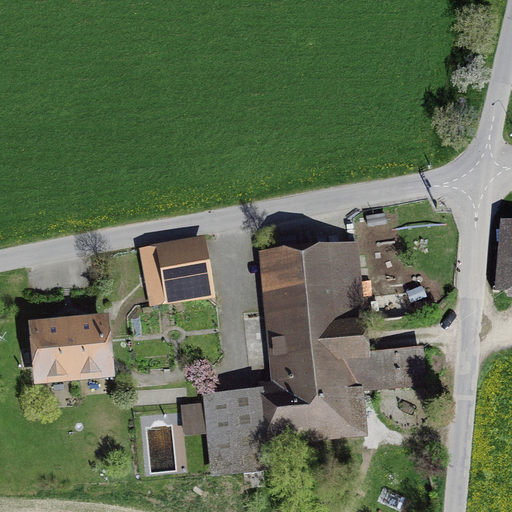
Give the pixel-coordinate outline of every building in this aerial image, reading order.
[(289,393),(269,395),(273,433),(275,433),(363,425),(359,389),(421,383),(418,351),(369,349),(359,239),(259,249),(289,393)] [(199,240),(142,250),(152,304),(210,297),(199,240)] [(398,309),(398,297),(381,297),(381,310),(398,309)] [(40,378),(107,373),(103,323),(36,330),(40,378)] [(278,468),(275,433),(273,433),(269,395),(269,394),(204,400),(205,405),(207,430),(215,474),(278,468)] [(205,405),(182,407),(184,433),(207,430),(205,405)]
